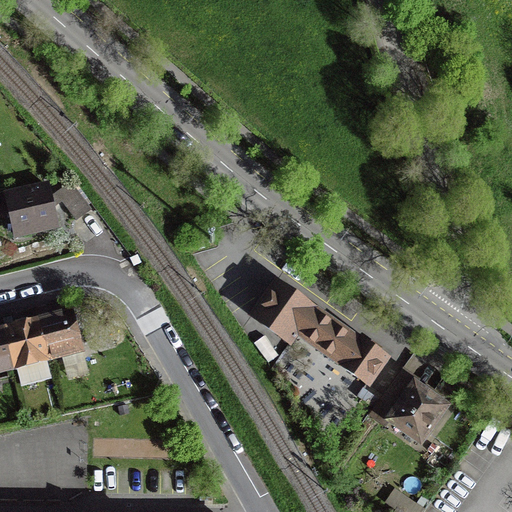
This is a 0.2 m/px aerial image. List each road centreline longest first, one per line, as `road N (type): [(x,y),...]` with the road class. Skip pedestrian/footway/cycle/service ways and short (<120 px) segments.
road 1 (secondary): [(446,329),(202,145),(35,0)]
road 2 (residential): [(251,511),(114,282),(76,275),(0,293)]
road 3 (unclassified): [(375,0),(465,289),(446,329)]
